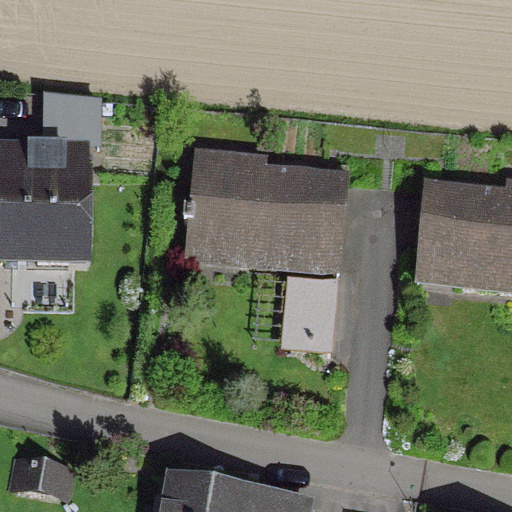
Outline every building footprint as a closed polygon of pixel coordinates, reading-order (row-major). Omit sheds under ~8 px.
[(56,105),(55,147),(111,149),(113,107),(56,105)] [(0,262),(79,264),(80,154),(0,152),(0,262)] [(331,267),(329,280),(333,280),(342,181),(235,171),(236,161),(191,157),(185,215),(179,215),(178,227),(184,227),(180,266),(184,266),(185,254),(331,267)] [(511,197),(418,189),(409,288),(412,289),(414,276),(511,284),(511,197)] [(324,352),(329,292),(290,288),(284,348),(324,352)] [(63,475),(14,466),(9,491),(58,500),(63,475)] [(301,511),(302,510),(165,485),(160,511),(301,511)]
